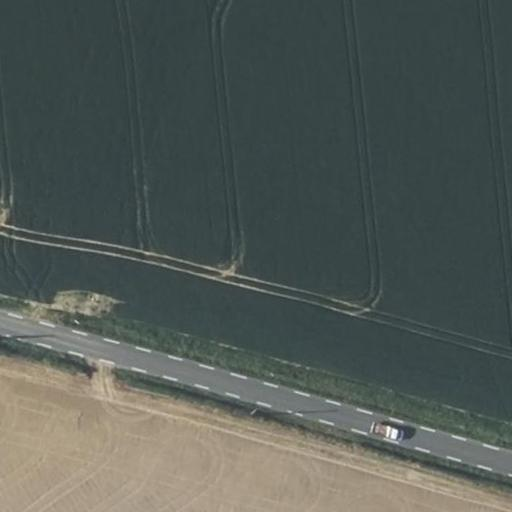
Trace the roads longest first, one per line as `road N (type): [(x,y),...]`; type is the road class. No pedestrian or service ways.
road 1 (track): [(511,510),(0,363)]
road 2 (unclassified): [(0,325),(511,465)]
